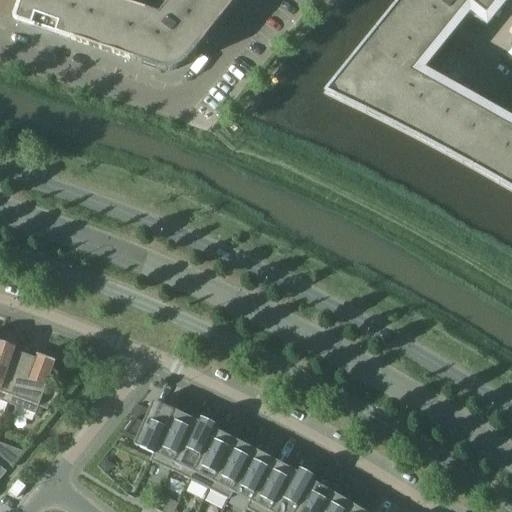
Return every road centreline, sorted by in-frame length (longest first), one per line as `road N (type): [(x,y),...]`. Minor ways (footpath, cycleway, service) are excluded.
road 1 (secondary): [(0,253),(179,313),(312,379),(511,506)]
road 2 (secondary): [(511,413),(345,312),(99,202),(0,170)]
road 3 (residential): [(148,355),(382,470),(439,511)]
road 4 (residential): [(0,51),(175,105)]
road 5 (residential): [(148,355),(47,483)]
road 6 (residential): [(0,297),(148,355)]
road 7 (residential): [(262,0),(175,105)]
